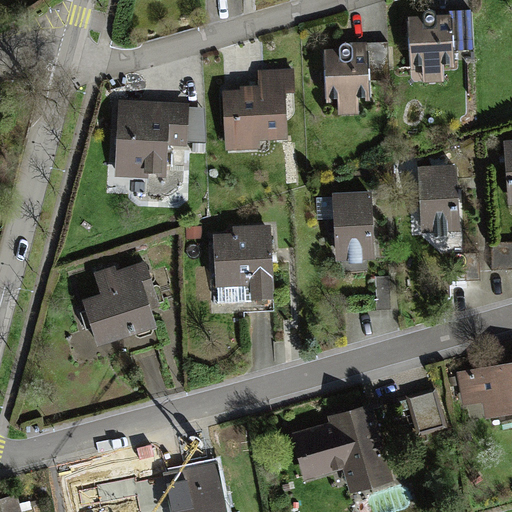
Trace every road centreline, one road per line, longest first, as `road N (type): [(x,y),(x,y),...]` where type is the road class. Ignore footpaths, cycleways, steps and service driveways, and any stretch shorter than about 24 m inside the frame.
road 1 (residential): [(0,451),(45,446),(511,320)]
road 2 (residential): [(65,64),(288,20),(334,0)]
road 3 (residential): [(0,308),(65,64)]
